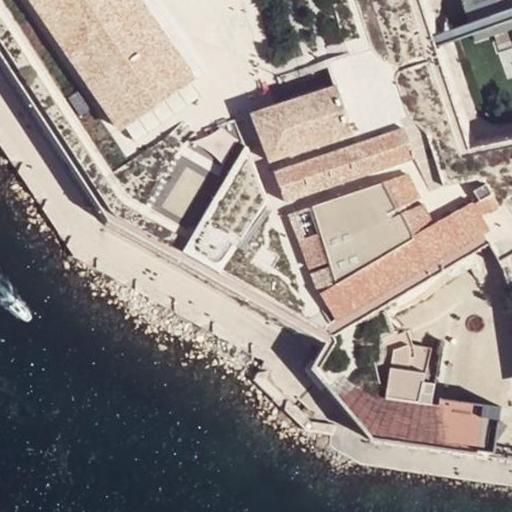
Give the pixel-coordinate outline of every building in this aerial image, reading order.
[(511,454),(496,453),(379,437),(357,412),(337,390),(326,376),(321,371),(316,366),(328,342),(109,215),(0,50),(0,0),(419,0),(433,42),(436,49),(439,60),(469,150),(511,140),(511,118),(499,122),(492,122),(489,122),(481,117),(476,110),(440,0),(0,0),(0,65),(104,225),(318,346),(322,348),(310,369),(326,388),(372,440),(511,459),(511,454)] [(34,0),(124,129),(127,127),(193,81),(196,79),(141,0),(34,0)] [(511,0),(463,0),(477,42),(511,30),(511,0)] [(131,220),(0,14),(0,39),(113,212),(184,253),(185,250),(131,220)] [(193,81),(127,127),(137,141),(177,113),(203,95),(193,81)] [(280,107),(258,115),(275,164),(358,135),(348,110),(339,86),(280,107)] [(254,379),(307,429),(331,434),(332,424),(311,419),(267,377),(277,357),(82,249),(0,124),(0,141),(76,256),(264,361),(254,379)] [(362,145),(280,175),(290,205),(421,158),(404,130),(362,145)] [(200,226),(185,250),(184,253),(222,274),(226,269),(241,245),(270,200),(251,148),(247,146),(200,226)] [(411,175),(294,217),(314,272),(333,265),(335,270),(316,277),(321,291),(323,297),(338,321),(487,231),(479,216),(497,205),(483,184),(471,192),(477,201),(472,205),(471,202),(431,227),(411,175)] [(490,236),(487,231),(338,321),(341,326),(343,331),(383,308),(484,247),(490,244),(494,241),(490,236)] [(494,241),(490,244),(501,263),(511,257),(511,232),(511,231),(494,241)] [(226,269),(222,274),(339,340),(321,371),(326,376),(348,338),(308,316),(300,311),(274,296),(226,269)] [(442,400),(434,399),(437,383),(426,381),(430,347),(406,343),(397,334),(394,337),(393,369),(379,437),(496,453),(497,449),(498,441),(500,425),(503,406),(486,404),(466,401),(443,398),(442,400)] [(322,348),(318,346),(304,369),(322,391),(326,388),(310,369),(322,348)] [(442,349),(430,347),(426,381),(437,383),(442,349)] [(469,392),(466,401),(486,404),(469,392)] [(508,428),(500,425),(498,441),(508,428)]
